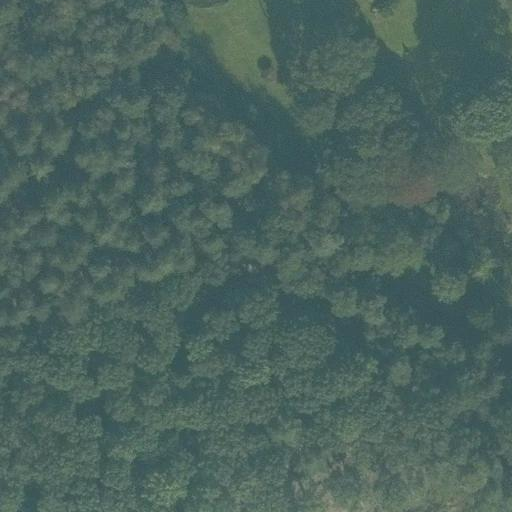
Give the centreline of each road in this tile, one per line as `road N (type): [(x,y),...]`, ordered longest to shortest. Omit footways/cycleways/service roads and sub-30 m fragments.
road 1 (track): [(247,245),(219,244),(0,325)]
road 2 (track): [(511,459),(358,337)]
road 3 (track): [(358,337),(247,245)]
